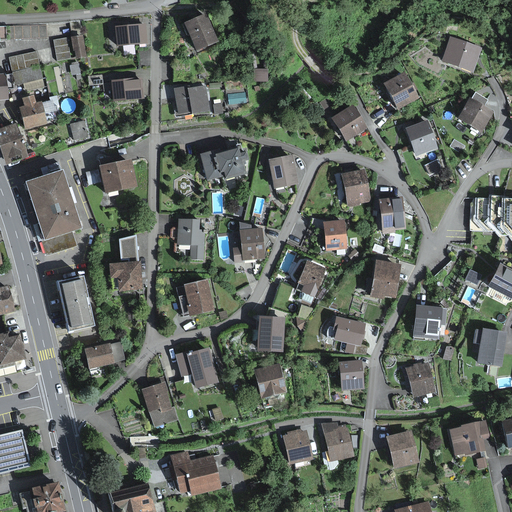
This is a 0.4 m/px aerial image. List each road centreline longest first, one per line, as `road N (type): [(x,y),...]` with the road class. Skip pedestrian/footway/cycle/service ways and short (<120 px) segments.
road 1 (residential): [(152,349),(242,313),(320,157),(351,157),(388,174),(425,227),(426,256)]
road 2 (residential): [(152,4),(152,349)]
road 3 (residential): [(426,256),(382,335),(366,417),(361,511)]
road 4 (primary): [(0,188),(61,416)]
road 5 (residential): [(0,19),(152,4)]
road 6 (residential): [(426,256),(476,172),(511,161)]
